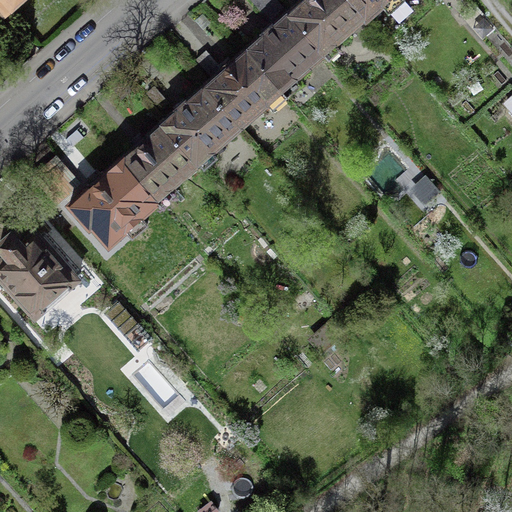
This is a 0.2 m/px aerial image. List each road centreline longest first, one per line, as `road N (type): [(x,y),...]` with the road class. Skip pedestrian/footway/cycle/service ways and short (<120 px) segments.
road 1 (track): [(511,376),(321,511)]
road 2 (residential): [(150,0),(0,132)]
